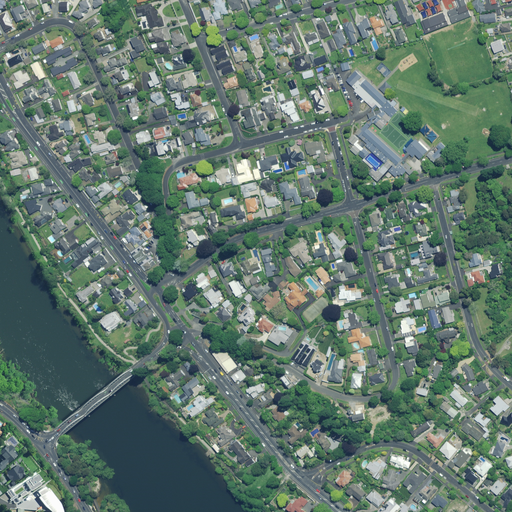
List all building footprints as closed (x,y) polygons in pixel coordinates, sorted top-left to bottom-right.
[(38,5),(35,0),(29,0),(25,2),(29,10),(38,5)] [(214,7),(215,12),(213,13),(215,21),(222,19),(220,12),(221,12),(222,15),(224,14),(225,15),(229,13),(226,1),(223,2),(222,0),(216,0),(217,2),(214,3),(216,7),(214,7)] [(228,0),(232,11),(237,9),(238,11),(243,9),(240,3),(244,2),(243,0),(228,0)] [(248,0),(252,9),(256,7),(256,6),(262,4),(260,0),(248,0)] [(280,2),(279,0),(268,0),(270,4),(269,4),(270,8),(274,7),(274,6),(279,4),(278,3),(280,2)] [(408,12),(402,0),(400,0),(394,3),(403,24),(406,23),(407,26),(416,23),(413,15),(409,16),(408,12)] [(471,16),(464,0),(455,0),(459,8),(448,12),(453,23),(471,16)] [(485,9),(483,6),(484,5),(483,2),(482,3),(480,0),(477,0),(476,1),(472,3),(478,13),(479,12),(481,14),(486,11),(485,9)] [(152,7),(151,4),(136,8),(139,17),(146,15),(150,29),(158,27),(158,28),(164,27),(162,18),(159,19),(157,11),(156,6),(152,7)] [(393,24),(394,24),(395,27),(400,25),(398,22),(399,22),(392,4),(387,6),(389,11),(385,13),(387,16),(386,16),(387,20),(390,19),(393,24)] [(25,11),(22,6),(12,10),(18,22),(23,20),(20,14),(25,11)] [(203,22),(207,20),(208,21),(211,20),(212,23),(215,22),(214,18),(210,19),(208,10),(206,10),(205,7),(199,9),(203,22)] [(444,13),(421,22),(426,34),(449,25),(444,13)] [(496,21),(495,14),(480,15),(480,22),(484,22),(484,23),(496,21)] [(17,25),(13,16),(9,18),(11,20),(6,22),(10,29),(17,25)] [(377,21),(375,16),(370,19),(377,36),(382,33),(380,27),(384,25),(382,19),(377,21)] [(94,19),(93,18),(88,22),(91,27),(98,23),(95,18),(94,19)] [(369,36),(367,31),(366,29),(370,27),(367,18),(363,20),(364,21),(360,23),(361,25),(359,26),(364,39),(369,36)] [(330,36),(325,21),(318,24),(321,30),(318,31),(322,39),(330,36)] [(354,28),(351,22),(349,23),(348,22),(343,24),(351,45),(357,43),(353,34),(356,33),(354,28)] [(511,30),(511,23),(502,24),(502,25),(501,26),(501,30),(502,29),(503,32),(511,30)] [(165,41),(162,28),(154,30),(155,32),(150,33),(151,37),(150,38),(151,42),(156,41),(157,43),(165,41)] [(346,44),(341,29),(337,30),(338,33),(333,35),(339,49),(344,47),(343,45),(346,44)] [(398,38),(399,39),(395,41),(397,47),(403,45),(402,43),(407,41),(403,30),(399,31),(398,29),(394,31),(397,38),(398,38)] [(101,30),(94,33),(98,42),(105,39),(101,30)] [(184,43),(179,30),(171,33),(173,38),(172,39),(175,48),(180,46),(180,45),(184,43)] [(300,48),(300,47),(301,47),(299,42),(298,43),(294,32),(281,37),(284,43),(285,42),(287,45),(291,43),(294,50),(293,51),(295,55),(301,52),(300,49),(300,48)] [(304,35),(307,43),(308,43),(309,45),(319,42),(315,32),(310,34),(310,33),(304,35)] [(276,37),(274,34),(268,36),(270,43),(268,44),(271,50),(273,49),(274,51),(278,49),(277,48),(281,46),(277,37),(276,37)] [(52,49),(54,48),(55,50),(59,49),(59,50),(63,48),(62,44),(64,43),(61,37),(50,42),(49,40),(45,42),(48,47),(51,45),(52,49)] [(140,40),(139,37),(133,39),(134,43),(133,44),(136,51),(131,52),(134,59),(139,57),(137,53),(146,50),(142,39),(140,40)] [(169,47),(168,42),(162,43),(157,44),(158,48),(155,48),(156,53),(161,52),(162,53),(170,52),(169,47)] [(257,45),(256,42),(250,45),(253,53),(254,53),(257,59),(265,56),(260,44),(257,45)] [(46,49),(43,43),(32,48),(35,55),(46,49)] [(102,47),(101,46),(96,48),(99,54),(103,53),(105,56),(109,54),(108,53),(112,51),(109,44),(102,47)] [(63,68),(65,66),(66,67),(72,65),(71,63),(65,50),(62,51),(63,53),(59,55),(62,62),(60,63),(63,68)] [(248,60),(245,50),(237,53),(237,54),(233,56),(236,63),(243,61),(243,62),(248,60)] [(23,61),(20,54),(7,60),(10,67),(23,61)] [(185,64),(183,57),(181,58),(181,54),(173,56),(174,59),(173,59),(175,64),(173,65),(172,65),(173,69),(174,70),(186,68),(185,65),(185,64)] [(232,72),(225,55),(218,58),(221,66),(220,67),(221,71),(218,72),(220,78),(225,76),(224,75),(232,72)] [(103,68),(105,73),(108,72),(127,64),(124,57),(116,61),(115,58),(109,61),(110,64),(105,66),(106,67),(103,68)] [(32,63),(29,58),(23,61),(26,66),(32,63)] [(291,70),(286,58),(282,59),(278,61),(281,68),(276,70),(279,75),(291,70)] [(45,77),(38,62),(31,66),(36,77),(37,76),(39,80),(45,77)] [(255,78),(249,62),(242,65),(245,71),(244,71),(248,81),(255,78)] [(350,70),(348,62),(341,64),(342,72),(350,70)] [(314,77),(312,70),(302,73),(304,79),(314,77)] [(23,75),(21,71),(14,74),(18,82),(14,84),(17,89),(23,86),(22,84),(30,80),(27,73),(23,75)] [(74,90),(80,87),(79,86),(81,86),(74,71),(67,74),(74,90)] [(161,83),(155,71),(150,73),(153,80),(150,82),(152,87),(161,83)] [(362,77),(356,71),(347,80),(353,87),(359,80),(362,77)] [(121,72),(115,75),(117,79),(119,78),(120,81),(125,79),(121,72)] [(194,77),(193,73),(185,75),(186,80),(183,81),(185,89),(192,86),(193,87),(197,86),(194,77)] [(240,85),(237,76),(227,79),(228,83),(224,84),(226,89),(240,85)] [(323,82),(325,86),(326,85),(328,88),(332,87),(333,90),(334,89),(335,92),(339,90),(334,77),(323,82)] [(176,84),(175,78),(167,80),(170,91),(177,89),(178,91),(182,90),(180,83),(176,84)] [(297,88),(294,79),(288,82),(291,90),(297,88)] [(356,89),(354,91),(373,108),(376,105),(380,108),(380,109),(380,110),(368,114),(370,119),(377,116),(378,118),(385,124),(398,111),(394,107),(398,103),(394,100),(391,103),(367,79),(366,80),(364,79),(361,83),(359,80),(353,87),(356,89)] [(37,89),(40,96),(41,98),(44,96),(43,94),(48,92),(50,96),(55,94),(52,87),(52,88),(48,80),(43,82),(46,87),(42,88),(42,87),(37,89)] [(130,90),(128,85),(125,86),(120,88),(123,95),(131,92),(132,94),(137,92),(135,88),(130,90)] [(34,94),(31,88),(24,91),(26,96),(23,97),(26,103),(38,98),(36,93),(34,94)] [(300,94),(297,88),(291,90),(294,96),(300,94)] [(250,106),(245,90),(236,92),(240,105),(242,104),(243,108),(250,106)] [(161,98),(158,92),(151,96),(154,102),(155,101),(158,106),(165,102),(163,97),(161,98)] [(319,100),(315,92),(311,94),(314,101),(313,102),(314,105),(317,112),(326,108),(322,98),(319,100)] [(94,101),(90,93),(83,96),(88,108),(94,105),(93,102),(94,101)] [(180,97),(179,93),(171,96),(172,101),(175,100),(177,105),(178,105),(179,110),(185,108),(190,107),(189,102),(184,103),(182,96),(180,97)] [(198,97),(197,93),(191,95),(194,107),(202,105),(200,96),(198,97)] [(285,100),(283,93),(277,96),(279,102),(285,100)] [(81,95),(77,97),(81,106),(86,104),(81,95)] [(278,110),(274,97),(273,95),(271,96),(271,98),(263,101),(263,100),(260,101),(263,111),(265,111),(267,116),(268,116),(270,121),(276,119),(274,114),(278,112),(277,111),(278,110)] [(141,101),(139,96),(132,98),(133,99),(130,100),(131,103),(127,105),(131,118),(138,116),(136,109),(137,109),(136,105),(135,105),(134,103),(141,101)] [(62,110),(59,99),(52,101),(53,106),(50,107),(52,113),(62,110)] [(76,111),(73,100),(67,102),(70,113),(76,111)] [(306,102),(305,100),(299,102),(300,105),(299,105),(301,110),(304,109),(305,113),(310,111),(309,110),(312,109),(308,101),(306,102)] [(289,116),(290,115),(292,120),(293,120),(294,122),(300,120),(293,101),(282,105),(285,114),(288,113),(289,116)] [(166,111),(165,106),(154,109),(155,113),(153,113),(154,117),(156,116),(157,120),(169,116),(167,110),(166,111)] [(37,123),(45,122),(43,118),(46,117),(42,107),(35,110),(37,114),(34,116),(37,123)] [(260,124),(255,107),(242,111),(243,115),(247,114),(248,120),(244,121),(247,128),(260,124)] [(196,120),(196,122),(197,122),(198,125),(210,122),(209,116),(210,116),(209,112),(195,115),(196,120)] [(96,120),(94,113),(85,115),(88,126),(93,125),(92,121),(96,120)] [(385,124),(378,118),(374,123),(381,129),(385,124)] [(65,128),(66,132),(67,136),(70,135),(68,132),(72,131),(69,120),(63,122),(64,123),(59,124),(61,130),(65,128)] [(196,122),(196,120),(184,122),(186,129),(197,126),(197,125),(196,122)] [(57,129),(56,125),(49,127),(51,134),(50,135),(51,139),(56,138),(56,139),(60,138),(59,137),(64,136),(63,132),(59,133),(58,129),(57,129)] [(195,130),(197,142),(201,141),(201,142),(204,142),(205,146),(211,145),(209,133),(204,134),(203,128),(195,130)] [(403,160),(368,128),(363,134),(370,141),(389,158),(397,166),(403,160)] [(104,133),(103,134),(102,132),(100,132),(99,130),(94,131),(95,133),(93,134),(95,140),(98,139),(100,144),(105,143),(104,139),(105,138),(104,133)] [(152,140),(150,133),(145,134),(145,131),(139,133),(140,134),(136,135),(138,140),(137,140),(138,144),(152,140)] [(185,145),(196,142),(188,131),(182,135),(186,140),(184,140),(185,145)] [(21,145),(16,143),(17,142),(14,141),(8,132),(0,136),(0,137),(5,144),(6,143),(7,145),(8,147),(6,149),(9,152),(12,150),(13,151),(17,148),(19,149),(21,145)] [(359,139),(354,135),(349,141),(354,145),(359,139)] [(63,140),(61,142),(60,140),(56,142),(57,144),(54,147),(58,152),(59,151),(62,155),(67,151),(64,148),(67,145),(63,140)] [(429,151),(417,140),(409,148),(407,150),(414,157),(416,155),(421,159),(429,151)] [(170,141),(167,142),(166,143),(159,144),(154,146),(156,152),(155,152),(156,157),(173,152),(170,141)] [(317,143),(317,141),(310,143),(309,142),(305,143),(308,154),(310,154),(310,156),(319,154),(320,158),(317,159),(318,164),(327,162),(325,153),(323,146),(322,142),(317,143)] [(389,158),(370,141),(366,146),(385,164),(389,158)] [(73,145),(72,144),(68,147),(71,151),(66,155),(66,157),(64,158),(65,160),(66,163),(73,162),(72,160),(76,157),(82,153),(79,150),(82,148),(80,145),(78,147),(76,143),(73,145)] [(449,149),(442,143),(437,147),(440,149),(435,154),(432,151),(428,155),(436,163),(449,149)] [(361,151),(355,145),(351,150),(357,155),(361,151)] [(291,152),(290,147),(286,148),(287,153),(281,155),(282,162),(288,161),(290,168),(298,166),(297,162),(301,161),(302,165),(305,164),(303,153),(297,154),(296,151),(291,152)] [(370,153),(365,148),(359,154),(364,159),(370,153)] [(13,169),(15,169),(24,166),(24,165),(29,164),(26,155),(25,156),(23,151),(20,152),(19,151),(10,153),(13,161),(11,161),(13,169)] [(112,152),(112,154),(107,156),(108,160),(105,161),(106,165),(117,162),(119,161),(116,151),(112,152)] [(278,164),(276,156),(266,158),(266,160),(259,161),(262,171),(272,169),(271,165),(278,164)] [(237,178),(239,184),(242,183),(254,180),(252,174),(251,174),(247,159),(241,161),(242,163),(236,165),(238,174),(244,172),(245,175),(237,177),(237,178)] [(394,166),(388,161),(377,173),(372,169),(368,173),(379,182),(382,179),(383,179),(389,171),(394,166)] [(404,165),(402,163),(397,169),(394,166),(389,171),(396,177),(399,175),(400,176),(402,174),(403,175),(407,172),(411,175),(414,172),(411,169),(412,168),(407,162),(404,165)] [(323,168),(314,170),(313,165),(306,167),(308,174),(314,172),(315,175),(324,173),(323,168)] [(93,173),(94,174),(91,176),(85,167),(79,171),(80,173),(77,176),(79,178),(80,177),(83,180),(85,179),(85,180),(86,180),(87,181),(90,179),(94,184),(102,178),(96,170),(93,173)] [(123,174),(121,167),(112,169),(111,167),(106,168),(109,178),(123,174)] [(39,179),(36,168),(29,170),(30,172),(29,173),(32,181),(39,179)] [(216,171),(217,178),(219,178),(220,181),(218,181),(219,185),(225,184),(225,183),(227,182),(228,183),(231,182),(230,179),(231,179),(228,168),(216,171)] [(261,178),(258,169),(253,170),(255,179),(261,178)] [(197,177),(196,173),(187,175),(188,177),(179,179),(181,185),(178,186),(179,190),(188,188),(187,185),(201,182),(199,177),(197,177)] [(311,187),(308,177),(299,180),(302,189),(301,189),(303,197),(309,195),(310,199),(316,198),(313,186),(311,187)] [(261,184),(263,185),(261,187),(266,190),(266,192),(273,191),(272,187),(276,181),(271,178),(269,181),(266,179),(264,182),(263,181),(261,184)] [(108,184),(106,181),(98,188),(100,191),(101,190),(103,192),(98,196),(101,199),(113,190),(108,184)] [(290,190),(288,182),(279,184),(281,193),(284,193),(286,200),(294,198),(296,205),(302,204),(300,196),(298,197),(296,188),(290,190)] [(33,188),(32,189),(33,193),(30,194),(32,199),(36,198),(42,196),(51,194),(49,187),(45,188),(43,183),(33,186),(33,188)] [(253,186),(253,183),(240,186),(242,192),(243,192),(244,198),(250,197),(249,190),(252,189),(252,191),(257,189),(256,185),(253,186)] [(85,188),(92,198),(95,203),(100,200),(97,195),(99,193),(96,189),(93,191),(89,185),(85,188)] [(123,189),(121,185),(112,192),(115,196),(120,192),(119,192),(123,189)] [(138,199),(129,189),(123,194),(132,204),(138,199)] [(456,192),(455,190),(451,191),(452,197),(450,198),(451,203),(454,203),(455,206),(447,207),(449,213),(455,211),(454,210),(463,208),(462,202),(459,191),(456,192)] [(200,207),(198,200),(196,201),(193,192),(185,194),(189,209),(197,207),(200,207)] [(267,208),(272,207),(276,206),(276,205),(280,204),(278,198),(277,198),(276,196),(269,198),(269,197),(264,198),(267,208)] [(62,202),(63,202),(60,198),(52,204),(56,210),(58,209),(61,213),(68,209),(65,205),(64,206),(62,202)] [(199,200),(201,206),(209,204),(207,198),(199,200)] [(245,199),(245,201),(248,213),(253,212),(254,213),(257,212),(256,211),(259,210),(255,198),(249,200),(248,198),(245,199)] [(118,206),(115,200),(114,199),(110,202),(111,203),(100,211),(105,217),(111,213),(112,215),(120,210),(122,213),(127,209),(125,206),(122,208),(120,205),(118,206)] [(37,204),(38,203),(37,200),(27,203),(28,209),(31,215),(39,211),(41,211),(42,206),(37,205),(37,204)] [(416,203),(416,201),(411,202),(412,205),(409,205),(411,212),(414,211),(415,217),(423,215),(422,212),(419,213),(418,210),(426,208),(424,201),(416,203)] [(134,208),(136,210),(135,211),(138,214),(139,215),(135,218),(139,223),(145,218),(142,214),(145,211),(139,203),(134,208)] [(241,212),(240,205),(220,210),(222,217),(231,215),(232,216),(236,215),(237,220),(246,218),(245,211),(241,212)] [(384,210),(385,214),(386,214),(387,218),(385,218),(386,222),(388,222),(389,222),(389,220),(394,218),(391,208),(384,210)] [(398,219),(402,218),(403,222),(409,221),(409,219),(413,218),(412,213),(408,214),(407,212),(406,212),(405,209),(396,212),(398,219)] [(120,237),(130,230),(128,227),(131,225),(130,224),(133,222),(131,220),(135,218),(134,216),(135,215),(132,210),(128,213),(128,211),(117,219),(123,227),(116,231),(120,237)] [(200,216),(198,210),(180,217),(183,224),(182,225),(184,229),(198,224),(197,221),(194,222),(193,219),(200,216)] [(54,218),(54,214),(45,212),(35,219),(40,227),(54,218)] [(210,213),(211,220),(210,221),(211,225),(208,226),(212,236),(219,233),(216,227),(218,226),(218,224),(215,212),(210,213)] [(382,224),(379,213),(369,216),(373,231),(379,230),(377,226),(382,224)] [(462,224),(461,220),(464,219),(463,213),(453,215),(455,221),(456,225),(462,224)] [(67,227),(59,218),(56,221),(58,223),(51,229),(57,236),(67,227)] [(147,221),(145,222),(139,227),(144,233),(150,228),(147,225),(149,223),(147,221)] [(428,235),(425,224),(416,226),(416,225),(413,225),(414,230),(415,230),(416,234),(420,233),(421,237),(428,235)] [(141,234),(135,226),(129,231),(131,234),(130,236),(128,234),(125,237),(129,243),(131,241),(134,245),(140,241),(137,237),(141,234)] [(198,241),(200,240),(200,241),(205,239),(203,234),(199,237),(197,235),(195,231),(193,232),(192,230),(188,233),(190,239),(189,240),(189,241),(190,242),(191,243),(192,242),(193,244),(194,244),(195,245),(195,246),(196,246),(197,246),(198,246),(199,245),(199,244),(199,243),(198,241)] [(380,251),(387,249),(391,248),(390,244),(395,243),(393,235),(386,237),(386,235),(391,234),(390,230),(378,233),(379,236),(378,236),(380,244),(381,243),(382,247),(379,248),(380,251)] [(349,247),(340,250),(344,246),(348,243),(344,239),(341,242),(333,232),(328,237),(333,243),(331,245),(336,252),(333,254),(337,260),(342,257),(342,258),(352,256),(349,247)] [(72,249),(69,245),(64,237),(54,244),(58,250),(60,249),(63,254),(72,249)] [(98,242),(94,237),(86,243),(89,246),(87,247),(84,243),(76,250),(71,255),(76,262),(72,265),(75,268),(84,262),(85,263),(92,258),(90,256),(89,254),(93,251),(91,247),(98,242)] [(69,245),(72,249),(73,250),(80,246),(76,240),(69,245)] [(295,258),(298,256),(304,264),(310,259),(305,251),(308,249),(303,241),(290,250),(295,258)] [(437,245),(431,247),(429,241),(423,242),(427,258),(433,256),(433,255),(439,253),(437,245)] [(315,258),(321,256),(322,262),(328,260),(326,254),(323,243),(319,244),(320,249),(313,251),(315,258)] [(155,265),(143,248),(133,256),(145,272),(155,265)] [(263,256),(270,254),(272,253),(271,248),(261,251),(263,256)] [(384,270),(393,268),(394,267),(393,263),(391,264),(388,252),(378,255),(379,261),(382,260),(384,270)] [(92,270),(90,271),(93,275),(99,270),(98,269),(107,262),(100,253),(89,262),(91,265),(89,266),(92,270)] [(483,264),(480,253),(474,255),(474,257),(470,258),(472,262),(469,263),(470,268),(483,264)] [(264,264),(270,262),(272,261),(270,254),(263,256),(263,257),(262,257),(264,264)] [(292,261),(291,256),(284,258),(287,266),(289,269),(288,270),(295,278),(301,272),(292,261)] [(343,262),(342,259),(336,261),(337,263),(336,263),(338,272),(344,270),(346,278),(355,275),(352,262),(347,263),(347,261),(343,262)] [(251,266),(249,260),(242,263),(243,267),(242,268),(243,271),(244,270),(246,275),(253,272),(254,274),(261,271),(258,263),(251,266)] [(219,267),(222,276),(223,276),(224,278),(231,275),(232,277),(238,275),(237,272),(232,261),(219,267)] [(270,262),(264,264),(267,272),(266,272),(267,278),(273,276),(272,271),(276,270),(274,264),(271,265),(270,262)] [(428,267),(427,263),(419,264),(420,269),(419,269),(419,272),(424,271),(423,268),(428,267)] [(328,275),(321,267),(315,272),(325,285),(330,281),(327,276),(328,275)] [(216,276),(213,269),(208,272),(211,278),(216,276)] [(431,276),(430,269),(424,271),(425,277),(417,279),(418,284),(439,279),(437,274),(431,276)] [(125,275),(121,270),(116,274),(121,279),(125,275)] [(479,270),(474,272),(473,270),(465,272),(469,287),(475,286),(474,282),(475,282),(478,281),(479,284),(485,283),(484,276),(481,276),(479,270)] [(208,280),(203,273),(199,277),(200,278),(197,280),(200,284),(198,285),(201,288),(202,287),(204,289),(210,285),(207,281),(208,280)] [(109,277),(107,275),(100,281),(101,282),(99,284),(103,289),(105,288),(107,290),(116,283),(110,276),(109,277)] [(253,286),(259,283),(258,281),(259,280),(257,276),(250,280),(253,286)] [(386,278),(387,282),(388,282),(389,286),(388,287),(389,291),(400,288),(397,277),(392,279),(392,277),(386,278)] [(413,284),(411,278),(405,279),(407,288),(416,286),(415,283),(413,284)] [(195,287),(196,286),(192,281),(185,287),(187,289),(182,292),(187,298),(188,297),(190,299),(199,292),(195,287)] [(237,283),(236,281),(231,283),(238,297),(243,294),(242,294),(246,292),(244,286),(242,287),(240,282),(237,283)] [(282,290),(287,285),(290,283),(288,281),(285,283),(283,281),(278,286),(282,290)] [(302,292),(294,282),(289,287),(293,292),(285,299),(289,304),(287,306),(291,311),(298,306),(300,307),(308,300),(305,296),(309,292),(306,289),(302,292)] [(93,286),(83,292),(82,291),(77,294),(84,303),(89,300),(87,296),(96,291),(93,286)] [(271,289),(267,286),(266,287),(265,286),(263,288),(261,286),(258,289),(254,286),(250,290),(253,293),(252,294),(259,300),(266,292),(267,293),(271,289)] [(339,295),(339,298),(333,299),(334,307),(345,305),(344,299),(347,299),(347,301),(356,300),(356,299),(362,298),(362,295),(361,292),(360,292),(352,293),(352,291),(345,291),(345,286),(339,287),(340,295),(339,295)] [(133,294),(128,287),(123,291),(128,298),(133,294)] [(104,293),(101,289),(93,294),(96,299),(104,293)] [(120,290),(119,291),(118,290),(116,289),(111,293),(114,296),(111,299),(114,303),(116,301),(117,303),(124,297),(122,294),(123,293),(120,290)] [(210,301),(212,304),(211,305),(214,308),(218,306),(217,304),(218,304),(220,302),(218,298),(222,295),(219,291),(216,293),(212,289),(204,295),(209,301),(210,301)] [(320,291),(318,289),(315,292),(317,294),(315,295),(318,299),(325,293),(322,290),(320,291)] [(280,296),(278,291),(272,294),(274,298),(272,299),(268,294),(263,299),(267,302),(264,305),(267,307),(266,309),(269,312),(280,301),(277,298),(280,296)] [(435,301),(437,305),(440,304),(440,303),(451,300),(448,292),(441,294),(441,295),(434,297),(435,301)] [(253,298),(248,294),(244,299),(249,303),(253,298)] [(429,303),(428,297),(427,294),(420,296),(423,309),(431,307),(431,308),(437,306),(437,305),(435,301),(429,303)] [(405,301),(404,298),(400,299),(401,302),(394,304),(397,314),(404,312),(404,313),(410,311),(408,304),(410,304),(409,300),(405,301)] [(133,301),(131,299),(121,305),(124,309),(126,307),(127,309),(129,308),(130,310),(125,313),(127,317),(138,309),(133,301)] [(144,299),(138,304),(142,310),(148,305),(144,299)] [(230,304),(227,300),(221,304),(225,309),(230,304)] [(222,309),(220,307),(218,309),(220,312),(216,315),(222,322),(230,316),(224,308),(222,309)] [(450,310),(449,307),(442,309),(446,324),(454,322),(451,310),(450,310)] [(151,315),(147,309),(143,312),(142,312),(140,314),(133,320),(137,327),(140,325),(142,328),(151,322),(152,323),(157,319),(153,314),(151,315)] [(439,323),(435,309),(428,312),(433,329),(442,327),(441,323),(439,323)] [(115,312),(114,313),(113,311),(106,316),(107,318),(103,321),(111,332),(122,323),(121,322),(122,321),(115,312)] [(253,315),(249,311),(240,318),(243,322),(247,326),(254,319),(251,316),(253,315)] [(359,323),(358,320),(357,320),(355,314),(352,315),(351,313),(344,314),(345,318),(349,317),(350,323),(344,325),(345,330),(350,329),(363,327),(362,322),(359,323)] [(410,320),(409,316),(405,317),(406,319),(400,320),(402,330),(401,330),(402,334),(410,332),(409,326),(415,324),(414,319),(410,320)] [(269,333),(274,326),(264,319),(262,318),(256,326),(260,329),(259,330),(263,333),(265,330),(269,333)] [(361,334),(359,328),(351,331),(353,337),(348,338),(349,343),(359,341),(361,348),(371,346),(369,337),(363,338),(362,334),(361,334)] [(456,336),(456,335),(458,334),(457,331),(455,332),(455,330),(449,332),(448,331),(436,334),(438,341),(442,340),(450,338),(456,336)] [(290,337),(281,332),(278,336),(273,333),(269,339),(278,345),(281,341),(286,344),(290,337)] [(413,353),(413,356),(419,355),(418,352),(419,352),(417,341),(411,343),(410,340),(414,339),(413,337),(405,339),(409,353),(410,353),(413,353)] [(213,346),(211,348),(210,352),(227,374),(236,367),(222,348),(217,351),(213,346)] [(378,360),(375,349),(367,351),(371,366),(376,365),(377,368),(379,367),(380,370),(384,369),(382,363),(379,364),(378,360)] [(365,366),(364,359),(362,359),(361,354),(351,355),(352,361),(356,361),(356,362),(358,361),(359,367),(357,367),(358,371),(359,370),(360,372),(366,371),(365,366)] [(335,382),(342,383),(343,370),(344,360),(341,359),(341,361),(338,361),(334,360),(333,366),(332,366),(332,370),(330,370),(326,369),(325,375),(323,374),(322,381),(324,382),(328,382),(328,381),(335,382)] [(415,361),(410,363),(409,360),(403,362),(404,368),(405,368),(408,377),(415,375),(413,371),(415,371),(414,368),(417,367),(415,361)] [(189,361),(183,365),(187,372),(193,368),(189,361)] [(320,361),(318,364),(315,362),(312,367),(315,369),(314,370),(318,372),(319,371),(321,372),(324,367),(322,366),(324,364),(320,361)] [(462,369),(461,369),(465,373),(468,382),(475,379),(472,370),(465,362),(460,367),(462,369)] [(240,370),(247,378),(247,379),(255,372),(248,363),(240,370)] [(442,367),(436,365),(436,367),(434,366),(432,370),(433,371),(432,374),(433,374),(432,377),(437,379),(442,367)] [(180,370),(174,375),(171,372),(163,378),(168,385),(172,382),(174,385),(169,388),(172,392),(181,385),(177,381),(185,376),(180,370)] [(247,378),(240,370),(231,377),(236,383),(239,381),(240,383),(247,378)] [(385,381),(383,373),(369,377),(372,386),(385,381)] [(362,374),(353,374),(352,388),(361,389),(362,374)] [(190,396),(195,393),(192,389),(200,382),(195,377),(187,383),(188,384),(183,388),(186,392),(179,397),(184,403),(191,398),(190,396)] [(484,384),(482,381),(476,384),(476,385),(472,387),(476,396),(488,390),(485,383),(484,384)] [(251,386),(246,389),(246,390),(249,395),(250,394),(254,399),(258,395),(257,394),(260,392),(263,392),(264,391),(258,383),(251,387),(251,386)] [(462,388),(468,393),(472,389),(466,384),(462,388)] [(427,390),(419,387),(417,393),(425,396),(427,390)] [(450,395),(457,402),(455,404),(459,408),(461,406),(463,407),(468,402),(455,390),(450,395)] [(273,400),(268,392),(258,399),(260,401),(263,399),(264,401),(259,404),(262,408),(273,400)] [(510,407),(500,396),(494,401),(497,404),(494,408),(493,407),(491,409),(498,416),(504,410),(505,412),(510,407)] [(201,411),(208,407),(206,404),(207,403),(204,399),(203,400),(201,398),(194,403),(197,406),(196,406),(189,412),(194,417),(201,411)] [(458,412),(444,402),(439,408),(454,419),(458,412)] [(280,406),(274,411),(281,421),(288,417),(280,406)] [(216,410),(214,407),(206,413),(208,416),(203,420),(206,424),(208,423),(211,426),(212,425),(215,428),(225,421),(222,418),(220,420),(214,412),(216,410)] [(362,414),(361,410),(356,412),(356,415),(353,415),(355,421),(365,419),(364,413),(362,414)] [(489,428),(487,430),(484,427),(490,420),(486,417),(485,418),(480,413),(474,419),(478,423),(478,422),(483,427),(481,429),(486,434),(489,431),(490,430),(489,428)] [(511,423),(511,413),(508,418),(504,416),(502,422),(510,426),(511,423)] [(409,429),(411,433),(415,438),(431,427),(427,422),(414,431),(412,427),(409,429)] [(216,430),(221,435),(219,437),(222,440),(219,442),(222,447),(236,436),(234,434),(231,429),(229,431),(225,426),(228,425),(226,423),(216,430)] [(471,428),(466,424),(463,427),(464,428),(462,430),(468,435),(469,434),(477,441),(482,435),(472,426),(471,428)] [(308,435),(306,433),(309,430),(307,428),(306,430),(303,427),(299,431),(295,426),(288,433),(293,437),(288,442),(291,444),(292,446),(300,438),(303,440),(308,435)] [(324,429),(317,434),(319,437),(316,440),(324,450),(331,445),(328,440),(330,438),(324,429)] [(437,438),(430,432),(425,438),(430,442),(433,445),(433,446),(437,449),(445,438),(440,434),(437,438)] [(342,436),(335,433),(333,438),(340,441),(342,436)] [(239,460),(243,465),(252,457),(237,439),(232,443),(234,445),(230,448),(232,451),(234,449),(239,455),(238,457),(240,459),(239,460)] [(446,456),(445,457),(449,460),(457,450),(447,441),(440,451),(446,456)] [(499,458),(500,457),(502,458),(507,444),(499,441),(496,448),(495,448),(493,455),(497,456),(497,458),(499,458)] [(13,450),(9,445),(7,447),(5,444),(0,448),(0,457),(2,460),(0,461),(0,472),(6,467),(5,466),(16,455),(12,451),(13,450)] [(309,455),(311,458),(315,456),(317,458),(320,455),(314,447),(310,450),(306,445),(300,449),(296,452),(303,460),(309,455)] [(452,469),(455,465),(460,468),(469,456),(462,450),(453,462),(451,460),(447,466),(452,469)] [(397,462),(396,466),(400,467),(400,466),(404,468),(404,466),(409,468),(412,462),(406,460),(407,459),(404,458),(404,457),(400,456),(399,457),(393,455),(391,460),(397,462)] [(256,463),(253,459),(247,464),(249,468),(256,463)] [(382,463),(378,461),(376,463),(372,461),(368,467),(372,470),(371,472),(374,474),(374,475),(379,479),(385,471),(384,470),(388,463),(384,461),(382,463)] [(493,466),(487,461),(481,468),(478,465),(475,468),(484,476),(493,466)] [(13,482),(23,475),(21,473),(23,472),(19,467),(18,468),(16,465),(5,473),(7,475),(5,476),(9,481),(10,480),(11,482),(9,483),(12,487),(15,485),(13,482)] [(398,471),(390,468),(388,476),(386,476),(384,482),(389,484),(388,487),(396,490),(402,482),(396,480),(398,474),(397,473),(398,471)] [(344,471),(339,477),(340,478),(336,482),(341,486),(342,485),(343,486),(344,487),(346,485),(347,485),(350,481),(353,477),(350,475),(350,474),(347,471),(346,472),(344,471)] [(24,489),(16,496),(13,492),(25,484),(26,486),(25,487),(26,489),(28,488),(30,491),(39,484),(38,482),(40,480),(34,472),(26,478),(11,489),(5,493),(10,499),(9,499),(10,501),(11,500),(14,504),(15,503),(16,504),(20,502),(18,500),(27,493),(24,489)] [(419,477),(413,472),(404,483),(408,487),(411,483),(414,485),(409,490),(414,494),(428,476),(423,472),(419,477)] [(502,483),(498,480),(490,490),(497,496),(506,485),(503,482),(502,483)] [(366,494),(360,489),(360,488),(357,485),(357,486),(353,483),(346,492),(351,496),(353,494),(360,501),(366,494)] [(430,488),(427,485),(421,492),(424,495),(423,496),(429,500),(439,488),(436,485),(434,486),(432,485),(430,488)] [(41,487),(13,509),(48,511),(60,511),(60,510),(59,509),(59,508),(59,507),(60,506),(46,487),(41,487)] [(503,499),(502,507),(510,508),(511,500),(511,490),(509,488),(505,494),(504,493),(501,497),(503,499)] [(374,493),(372,492),(367,498),(372,502),(373,502),(379,507),(385,500),(375,492),(374,493)] [(449,502),(439,493),(433,501),(439,505),(440,504),(445,507),(449,502)] [(422,498),(417,494),(413,499),(418,503),(422,498)] [(291,502),(285,508),(289,511),(291,511),(292,511),(295,511),(297,511),(306,511),(305,510),(303,508),(304,507),(308,502),(301,496),(293,504),(291,502)] [(402,507),(392,498),(388,503),(391,505),(384,511),(395,511),(398,509),(399,510),(402,507)] [(402,509),(403,511),(401,511),(408,511),(408,509),(410,507),(403,502),(401,505),(403,507),(402,509)]
